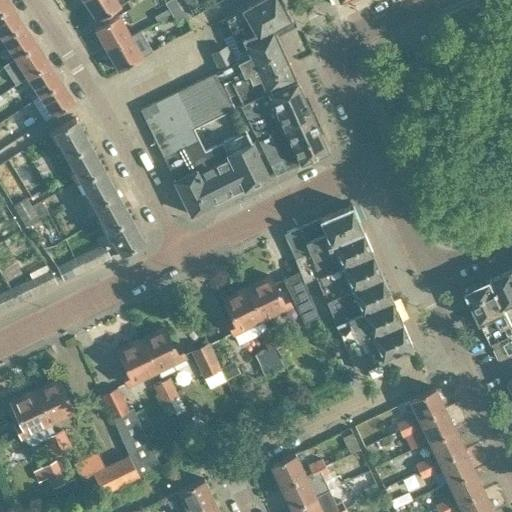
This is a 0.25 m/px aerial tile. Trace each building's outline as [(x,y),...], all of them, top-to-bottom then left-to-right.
[(0,0),(0,12),(12,5),(8,0),(0,0)] [(120,5),(117,0),(84,0),(97,20),(120,5)] [(180,7),(176,0),(168,0),(165,2),(168,8),(155,16),(157,21),(171,13),(180,7)] [(253,0),(223,16),(222,17),(231,34),(225,38),(231,50),(273,29),(282,24),(292,19),(281,0),(253,0)] [(25,25),(12,5),(0,12),(0,35),(3,39),(25,25)] [(187,18),(180,7),(171,13),(177,23),(187,18)] [(130,35),(119,14),(95,28),(107,49),(130,35)] [(37,43),(25,25),(3,39),(14,57),(15,58),(37,43)] [(224,85),(286,56),(273,29),(231,50),(237,59),(217,69),(224,85)] [(142,56),(130,35),(107,49),(118,70),(142,56)] [(14,57),(3,65),(15,84),(27,76),(28,77),(50,63),(37,43),(15,58),(14,57)] [(231,58),(224,45),(211,52),(218,65),(231,58)] [(242,102),(295,78),(286,56),(224,85),(230,96),(237,92),(242,102)] [(62,82),(50,63),(28,77),(40,96),(62,82)] [(205,151),(194,128),(236,108),(235,106),(234,106),(229,96),(230,96),(224,85),(217,69),(176,90),(141,108),(141,109),(150,129),(174,179),(173,180),(189,213),(190,215),(192,214),(230,195),(269,176),(252,142),(247,131),(205,151)] [(258,139),(312,114),(295,78),(242,102),(242,103),(235,106),(236,109),(252,142),(258,139)] [(75,101),(62,82),(40,96),(53,116),(75,101)] [(329,149),(312,114),(258,139),(276,173),(299,162),(323,152),(329,149)] [(97,157),(76,116),(52,129),(79,178),(108,164),(103,154),(97,157)] [(40,191),(24,163),(0,177),(0,182),(26,226),(45,216),(45,215),(48,214),(41,201),(32,205),(28,198),(40,191)] [(123,205),(109,177),(113,175),(108,164),(79,178),(86,191),(78,196),(77,200),(85,214),(89,215),(97,210),(107,229),(135,215),(129,202),(123,205)] [(363,230),(351,203),(298,226),(283,233),(295,258),(363,230)] [(143,241),(136,227),(140,225),(135,215),(107,229),(120,252),(143,241)] [(373,254),(363,230),(295,258),(300,270),(304,281),(317,276),(373,254)] [(110,255),(104,243),(100,245),(107,259),(111,257),(111,256),(110,255)] [(107,259),(100,245),(91,249),(98,263),(107,259)] [(98,263),(91,249),(82,253),(89,268),(98,263)] [(89,268),(82,253),(73,258),(80,272),(89,268)] [(383,277),(373,254),(317,276),(327,300),(383,277)] [(80,272),(73,258),(64,262),(72,276),(80,272)] [(72,276),(64,262),(57,265),(56,266),(63,281),(72,276)] [(511,267),(491,278),(506,311),(509,317),(510,316),(511,319),(511,267)] [(56,284),(49,270),(41,274),(48,288),(56,284)] [(318,315),(304,281),(300,270),(283,278),(304,322),(318,315)] [(48,288),(41,274),(33,278),(40,292),(48,288)] [(291,305),(284,290),(277,293),(269,275),(245,287),(261,320),(263,319),(291,305)] [(393,299),(383,277),(327,300),(336,323),(393,299)] [(40,292),(33,278),(24,282),(32,296),(40,292)] [(506,311),(491,278),(467,289),(492,343),(508,336),(509,340),(495,347),(501,360),(511,354),(511,319),(510,316),(509,317),(506,311)] [(32,296),(24,282),(16,286),(23,300),(32,296)] [(23,300),(16,286),(8,289),(15,304),(23,300)] [(261,320),(245,287),(221,299),(230,317),(227,318),(234,334),(235,334),(239,343),(260,333),(267,347),(255,353),(265,374),(285,365),(276,347),(274,348),(265,330),(268,329),(263,319),(261,320)] [(15,304),(8,289),(0,293),(7,308),(15,304)] [(403,323),(393,299),(336,323),(346,346),(403,323)] [(412,345),(403,323),(346,346),(356,369),(412,345)] [(284,342),(276,325),(268,329),(265,330),(274,348),(276,347),(284,342)] [(185,357),(178,342),(172,345),(163,327),(139,339),(155,372),(185,357)] [(155,372),(139,339),(116,350),(125,368),(122,370),(129,385),(155,372)] [(221,368),(209,341),(191,350),(204,378),(205,377),(210,388),(226,380),(221,369),(221,368)] [(235,359),(222,367),(228,378),(241,372),(235,359)] [(186,409),(170,376),(159,382),(168,401),(171,399),(177,414),(186,409)] [(80,408),(72,393),(67,396),(58,379),(34,390),(50,423),(80,408)] [(168,401),(159,382),(153,385),(162,403),(168,401)] [(160,465),(136,413),(132,407),(129,408),(118,386),(101,394),(112,418),(113,417),(129,453),(128,454),(139,476),(139,475),(160,465)] [(444,408),(434,387),(409,399),(418,418),(412,421),(410,416),(396,422),(399,429),(444,408)] [(50,423),(34,390),(10,402),(18,419),(13,421),(21,438),(23,437),(31,445),(46,438),(56,459),(42,466),(51,488),(75,477),(63,452),(54,433),(55,432),(50,423)] [(454,429),(444,408),(399,429),(402,436),(417,430),(414,425),(420,422),(429,441),(454,429)] [(192,422),(192,427),(195,431),(200,432),(205,429),(205,423),(201,419),(196,419),(192,422)] [(62,429),(55,432),(54,433),(63,452),(72,448),(62,429)] [(464,449),(454,429),(429,441),(438,459),(431,462),(429,457),(416,463),(419,471),(464,449)] [(473,470),(464,449),(419,471),(422,477),(442,468),(448,482),(473,470)] [(305,472),(295,453),(270,465),(280,486),(306,474),(305,472)] [(139,476),(128,454),(93,470),(104,494),(139,476)] [(312,471),(325,465),(322,458),(309,464),(311,469),(312,471)] [(323,491),(328,488),(322,475),(329,472),(325,465),(312,471),(311,469),(305,472),(306,474),(280,486),(290,508),(324,492),(323,491)] [(483,490),(473,470),(448,482),(454,493),(457,499),(451,502),(449,498),(435,505),(438,511),(483,490)] [(187,511),(213,500),(203,479),(166,496),(173,511),(187,511)] [(336,511),(345,508),(342,501),(335,504),(328,488),(323,491),(324,492),(290,508),(291,511),(336,511)] [(491,511),(493,511),(483,490),(438,511),(453,511),(454,511),(453,507),(459,504),(462,511),(491,511)] [(218,511),(213,500),(187,511),(218,511)]
